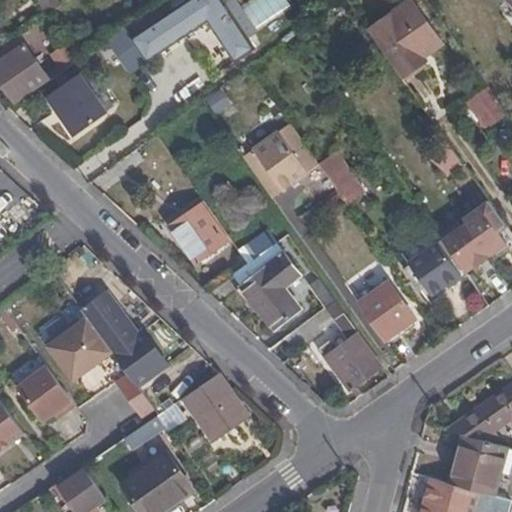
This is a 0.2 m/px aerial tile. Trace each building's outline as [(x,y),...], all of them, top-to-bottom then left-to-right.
[(54,0),(40,0),(38,2),(47,14),(59,6),(54,0)] [(256,49),(223,0),(190,0),(133,38),(148,62),(209,21),(235,62),(256,49)] [(445,42),(414,0),(371,31),(404,79),(429,60),(424,53),(429,50),(431,52),(445,42)] [(20,35),(0,48),(0,64),(27,46),(20,35)] [(133,38),(114,51),(130,74),(148,62),(133,38)] [(66,70),(81,60),(69,43),(61,48),(67,58),(61,62),(66,70)] [(27,46),(0,64),(0,79),(15,102),(50,79),(27,46)] [(85,73),(50,97),(77,137),(112,114),(85,73)] [(487,85),(467,99),(487,128),(507,113),(487,85)] [(293,128),(246,160),(272,197),(319,164),(293,128)] [(349,204),(365,192),(348,166),(346,168),(335,154),(320,164),(349,204)] [(249,213),(265,203),(255,188),(250,191),(238,174),(214,189),(239,226),(253,218),(249,213)] [(336,218),(348,209),(338,195),(326,203),(336,218)] [(229,242),(201,204),(171,224),(199,264),(229,242)] [(477,267),(509,245),(505,240),(506,239),(481,206),(465,216),(469,223),(452,234),(477,267)] [(462,275),(466,272),(443,239),(439,242),(462,275)] [(249,263),(232,274),(273,333),(302,312),(286,289),(303,277),(279,241),(249,263)] [(432,296),(462,275),(439,242),(439,241),(427,249),(410,262),(409,262),(412,266),(406,270),(417,286),(423,283),(432,296)] [(404,254),(410,262),(427,249),(422,242),(404,254)] [(351,389),(383,366),(322,280),(312,287),(327,308),(288,337),(295,348),(335,319),(350,340),(341,347),(334,337),(320,346),(351,389)] [(386,340),(387,340),(416,319),(390,281),(360,303),(386,340)] [(139,386),(169,365),(146,332),(140,335),(119,307),(117,308),(107,294),(83,311),(85,314),(111,349),(115,354),(130,374),(139,386)] [(97,360),(111,349),(85,314),(45,343),(71,378),(85,368),(83,364),(94,356),(97,360)] [(416,319),(387,340),(390,344),(419,324),(416,319)] [(94,356),(83,364),(85,368),(97,360),(94,356)] [(61,411),(74,402),(45,363),(16,385),(41,419),(52,411),(58,407),(61,411)] [(248,416),(223,376),(220,373),(184,397),(213,440),(248,416)] [(130,374),(115,384),(142,419),(155,409),(139,386),(130,374)] [(511,385),(449,429),(464,433),(469,435),(484,439),(511,418),(511,385)] [(0,447),(23,430),(0,399),(0,447)] [(157,416),(164,426),(181,413),(176,403),(157,416)] [(58,407),(52,411),(56,415),(61,411),(58,407)] [(134,449),(165,428),(164,426),(157,416),(132,433),(135,439),(129,443),(134,449)] [(464,433),(457,462),(462,463),(469,435),(464,433)] [(457,462),(452,482),(497,495),(509,446),(484,439),(469,435),(462,463),(457,462)] [(143,511),(163,511),(193,491),(167,454),(125,484),(143,511)] [(78,511),(89,511),(107,499),(87,471),(69,483),(66,480),(60,484),(78,511)] [(463,511),(468,495),(432,484),(431,488),(425,486),(418,508),(415,507),(413,511),(463,511)]
